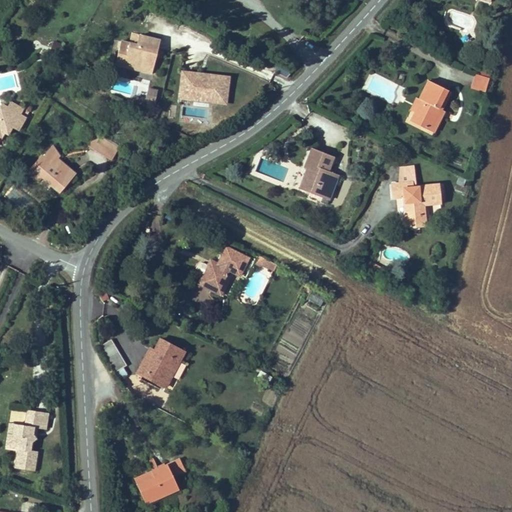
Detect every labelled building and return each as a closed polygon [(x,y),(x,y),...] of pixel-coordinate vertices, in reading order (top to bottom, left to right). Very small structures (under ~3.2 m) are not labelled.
[(119,50),(115,65),(128,68),(129,64),(138,66),(144,62),(148,69),(153,70),(156,56),(152,55),(153,50),(157,51),(160,40),(131,34),(129,43),(121,41),(119,50)] [(119,50),(121,41),(115,40),(113,49),(119,50)] [(153,70),(148,69),(144,62),(138,66),(129,64),(128,68),(152,74),(153,70)] [(228,105),(230,74),(180,71),(178,101),(228,105)] [(485,92),(489,77),(475,73),(471,88),(485,92)] [(422,106),(425,109),(434,90),(411,79),(402,99),(405,100),(399,112),(395,121),(411,129),(422,106)] [(155,103),(159,90),(149,87),(145,100),(155,103)] [(391,108),(399,112),(405,100),(402,99),(398,96),(391,108)] [(0,133),(2,131),(5,132),(8,134),(12,126),(18,130),(29,112),(11,102),(8,107),(2,104),(0,106),(0,133)] [(411,129),(419,133),(429,111),(425,109),(422,106),(411,129)] [(90,145),(112,158),(118,148),(96,135),(90,145)] [(52,186),(59,192),(71,178),(75,174),(61,162),(57,165),(54,162),(57,158),(59,156),(53,146),(43,158),(42,156),(27,173),(38,181),(41,177),(52,186)] [(307,198),(313,169),(310,168),(313,155),(290,150),(285,170),(289,172),(297,173),(296,178),(293,178),(289,193),(307,198)] [(376,185),(378,198),(386,197),(392,227),(412,223),(408,202),(426,199),(422,181),(399,186),(397,181),(395,181),(391,163),(377,166),(381,184),(376,185)] [(322,171),(313,169),(307,198),(315,200),(322,171)] [(297,173),(289,172),(284,192),(289,193),(293,178),(296,178),(297,173)] [(38,181),(48,190),(52,186),(41,177),(38,181)] [(5,196),(18,207),(26,197),(13,187),(5,196)] [(219,275),(229,258),(208,246),(198,264),(191,260),(178,282),(201,294),(214,272),(219,275)] [(351,266),(360,270),(362,263),(355,260),(351,266)] [(360,270),(369,276),(372,268),(362,263),(360,270)] [(290,290),(294,284),(287,280),(283,286),(290,290)] [(158,288),(147,309),(156,314),(167,293),(158,288)] [(305,300),(291,292),(287,299),(302,306),(305,300)] [(156,354),(151,351),(141,369),(163,381),(167,373),(175,377),(189,348),(165,335),(159,347),(156,354)] [(128,365),(131,363),(117,339),(105,345),(119,369),(128,365)] [(154,344),(151,351),(156,354),(159,347),(154,344)] [(133,373),(128,365),(119,369),(124,378),(133,373)] [(167,373),(163,381),(171,385),(175,377),(167,373)] [(19,423),(14,422),(12,446),(17,446),(16,468),(40,471),(42,448),(35,448),(37,438),(42,431),(42,425),(46,425),(48,406),(23,402),(19,423)] [(12,446),(14,422),(8,421),(5,445),(12,446)] [(127,461),(132,472),(140,469),(135,457),(127,461)] [(140,469),(132,472),(136,481),(121,488),(130,506),(152,496),(149,489),(158,485),(155,477),(166,472),(161,460),(140,469)] [(136,481),(132,472),(117,479),(121,488),(136,481)] [(149,489),(152,496),(161,492),(158,485),(149,489)]
